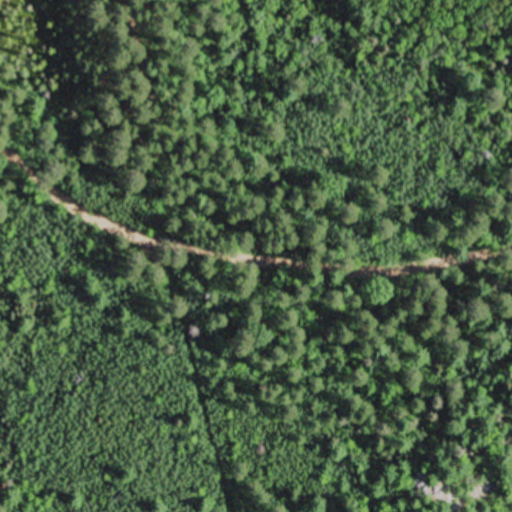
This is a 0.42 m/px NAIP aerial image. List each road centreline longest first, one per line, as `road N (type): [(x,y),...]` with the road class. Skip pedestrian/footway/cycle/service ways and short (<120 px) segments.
road 1 (track): [(511,249),(393,272),(347,272),(169,247),(100,220),(0,149)]
road 2 (track): [(169,247),(232,511)]
